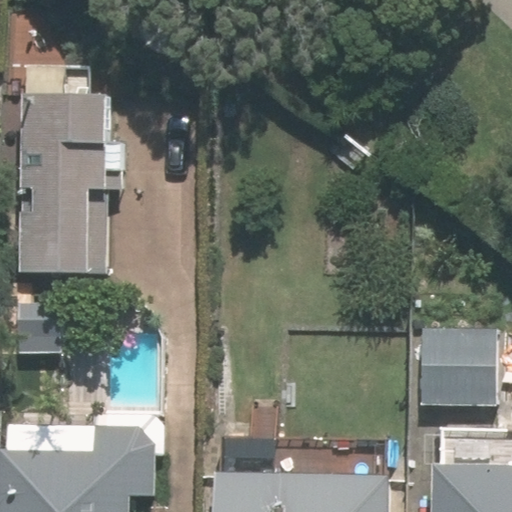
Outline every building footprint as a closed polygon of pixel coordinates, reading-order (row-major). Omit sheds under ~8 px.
[(80,65),(38,64),(37,95),(40,95),(35,267),(106,269),(108,184),(125,185),(127,93),(98,92),(79,91),(80,65)] [(511,328),(434,327),(432,401),(509,403),(511,328)] [(149,511),(149,490),(172,490),(173,425),(164,413),(114,413),(112,422),(19,420),(19,445),(14,445),(12,511),(149,511)] [(511,511),(511,458),(454,457),(452,511),(511,511)] [(407,511),(409,470),(236,465),(234,511),(407,511)]
